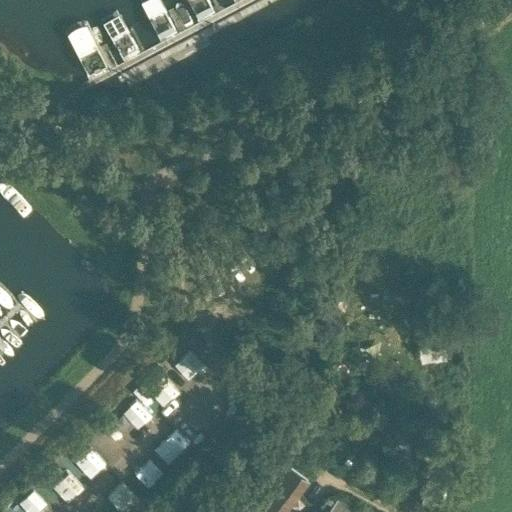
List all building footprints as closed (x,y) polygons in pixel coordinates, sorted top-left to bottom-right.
[(160,0),(140,0),(162,40),(178,32),(160,0)] [(208,0),(188,0),(199,20),(215,12),(208,0)] [(117,7),(101,16),(125,60),(141,51),(117,7)] [(80,27),(64,35),(87,80),(103,71),(80,27)] [(446,358),(445,328),(419,329),(420,358),(446,358)] [(190,347),(174,361),(189,376),(204,362),(190,347)] [(164,403),(179,389),(163,372),(148,386),(164,403)] [(135,395),(122,408),(138,425),(151,412),(135,395)] [(154,447),(168,461),(190,440),(176,426),(154,447)] [(91,444),(75,458),(91,476),(106,461),(91,444)] [(148,484),(163,469),(150,456),(135,470),(148,484)] [(258,507),(264,511),(284,511),(308,479),(289,465),(258,507)] [(52,483),(68,500),(84,484),(68,467),(52,483)] [(426,499),(439,502),(444,479),(422,474),(419,473),(413,497),(417,497),(426,499)] [(122,507),(136,490),(121,477),(107,494),(122,507)] [(19,499),(31,511),(35,511),(47,501),(33,486),(19,499)] [(326,511),(359,511),(338,496),(326,511)]
